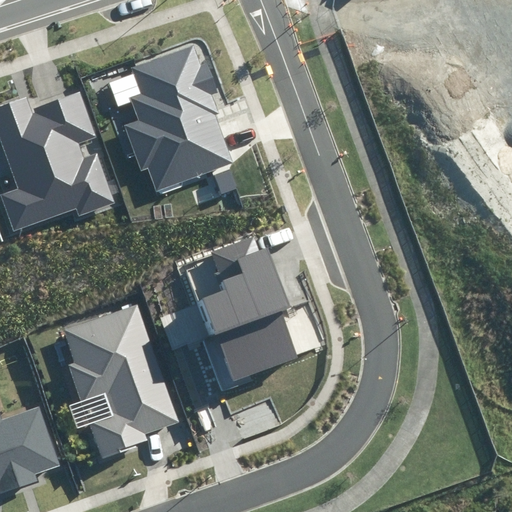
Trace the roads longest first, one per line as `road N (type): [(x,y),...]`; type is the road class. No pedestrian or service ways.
road 1 (residential): [(263,0),(382,313),(382,388),(361,426)]
road 2 (residential): [(180,511),(309,465),(361,426)]
